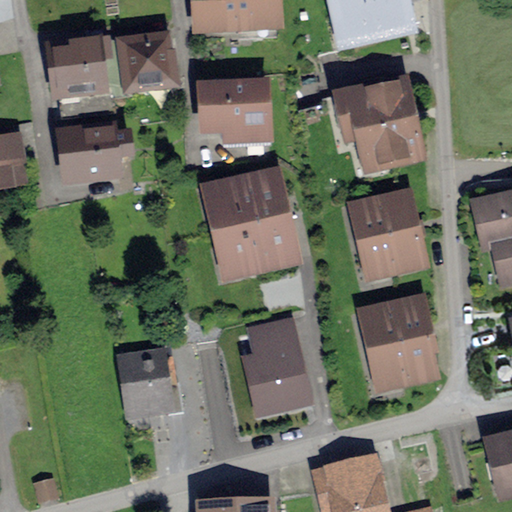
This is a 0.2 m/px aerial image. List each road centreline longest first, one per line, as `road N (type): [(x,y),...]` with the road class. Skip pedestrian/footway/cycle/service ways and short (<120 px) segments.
road 1 (residential): [(456,420),(436,0)]
road 2 (residential): [(74,511),(456,420)]
